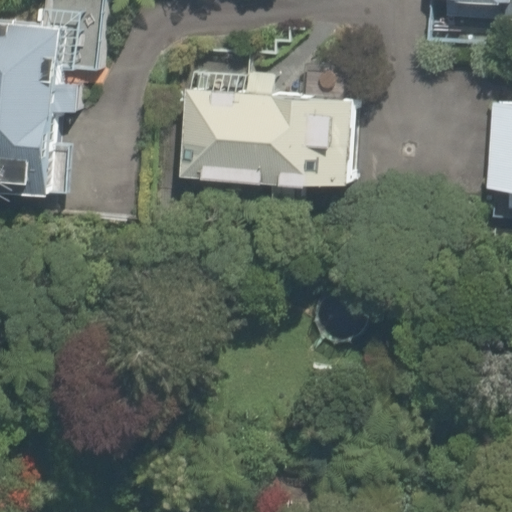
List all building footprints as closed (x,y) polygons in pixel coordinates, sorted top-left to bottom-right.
[(511,0),(432,0),(433,1),(509,2),(508,68),(511,68),(511,0)] [(8,67),(0,67),(0,162),(86,164),(89,36),(9,35),(8,67)] [(209,76),(203,182),(369,191),(375,86),(209,76)] [(511,105),(508,105),(503,204),(511,204),(511,105)] [(189,354),(100,371),(116,453),(205,436),(189,354)]
